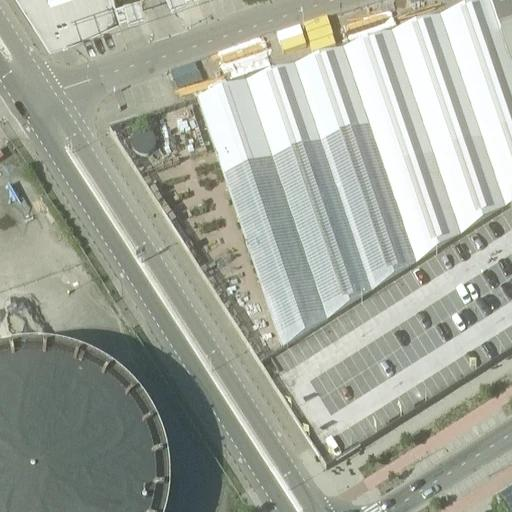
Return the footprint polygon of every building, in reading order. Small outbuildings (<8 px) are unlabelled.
[(22,0),(51,44),(64,40),(65,41),(122,15),(121,15),(128,12),(129,17),(146,13),(142,0),(116,0),(117,0),(116,0),(22,0)] [(511,0),(500,0),(196,103),(281,354),(258,368),(325,471),(511,352),(511,0)] [(0,188),(21,223),(40,212),(5,152),(0,154),(0,188)] [(0,511),(163,511),(165,502),(165,492),(164,481),(163,471),(161,461),(158,451),(154,441),(149,432),(144,423),(138,414),(131,406),(124,399),(116,392),(108,386),(100,380),(91,375),(81,371),(71,368),(62,365),(51,364),(41,363),(31,362),(20,363),(10,364),(0,366),(0,511)] [(511,511),(511,495),(494,507),(497,511),(511,511)]
